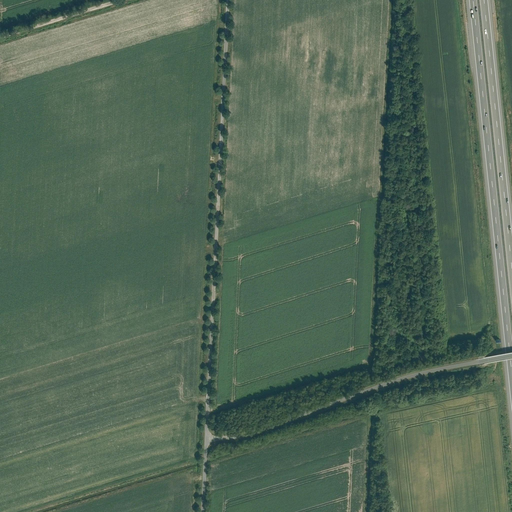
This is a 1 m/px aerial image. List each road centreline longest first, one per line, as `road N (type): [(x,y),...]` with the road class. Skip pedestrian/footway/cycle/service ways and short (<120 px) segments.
road 1 (unclassified): [(227,0),(206,437)]
road 2 (motorway): [(472,0),(511,380)]
road 3 (unclassified): [(206,437),(249,434),(397,377),(511,352)]
road 4 (motorway): [(511,279),(483,0)]
road 5 (unclassified): [(0,37),(124,0)]
